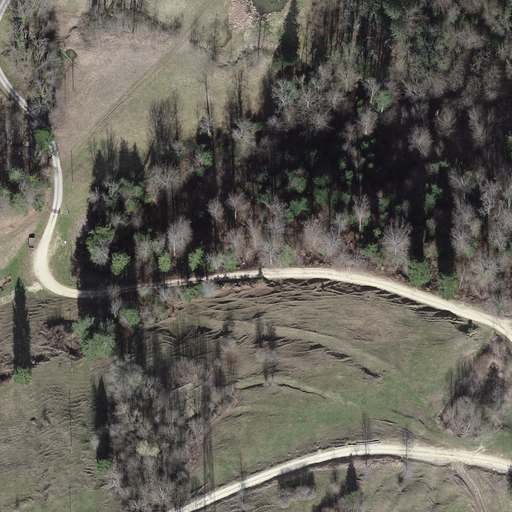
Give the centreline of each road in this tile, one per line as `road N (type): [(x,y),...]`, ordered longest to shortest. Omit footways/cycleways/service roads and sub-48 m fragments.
road 1 (track): [(511,334),(416,294),(315,271),(72,293),(38,270),(58,172)]
road 2 (track): [(178,511),(345,451),(407,450),(511,466)]
road 3 (track): [(210,0),(153,81),(58,172)]
